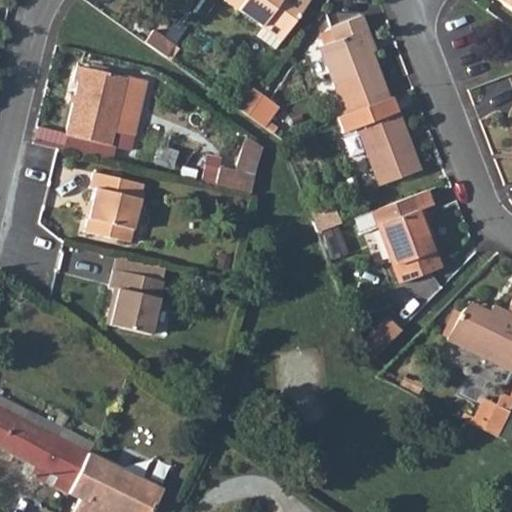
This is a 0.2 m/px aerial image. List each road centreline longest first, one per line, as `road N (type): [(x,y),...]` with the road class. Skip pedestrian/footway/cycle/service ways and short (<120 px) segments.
road 1 (track): [(37,7),(147,52),(266,138)]
road 2 (residential): [(511,234),(489,216),(406,1)]
road 3 (track): [(506,231),(349,390)]
road 4 (residential): [(43,0),(0,182)]
